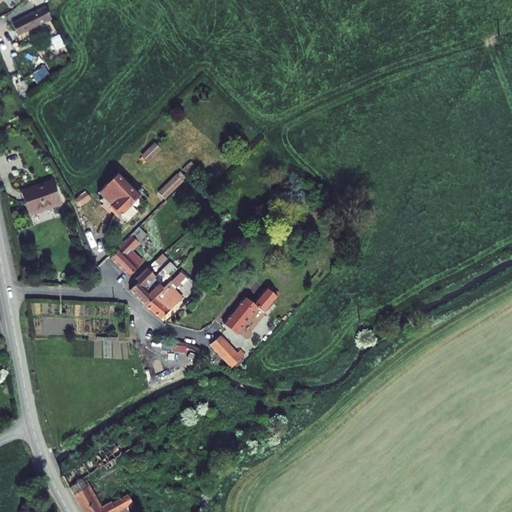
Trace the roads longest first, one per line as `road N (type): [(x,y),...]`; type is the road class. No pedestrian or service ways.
road 1 (tertiary): [(6,290),(34,433),(68,511)]
road 2 (residential): [(6,290),(121,296),(156,325)]
